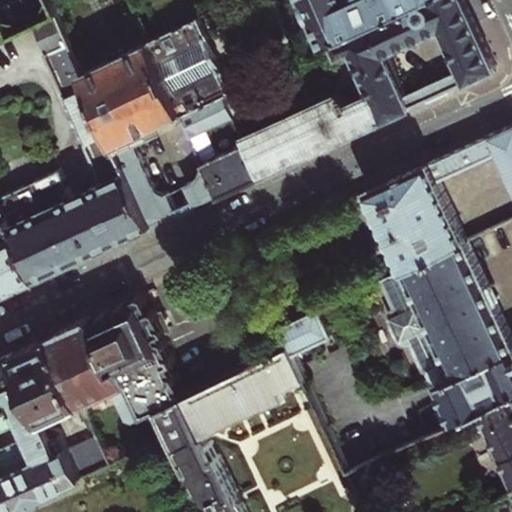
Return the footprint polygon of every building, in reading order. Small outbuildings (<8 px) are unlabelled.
[(336,40),(423,0),(305,0),(326,45),(336,40)] [(464,68),(469,79),(498,66),(467,0),(423,0),(336,40),(343,55),(356,49),(376,94),(387,117),(412,105),(407,94),(387,51),(444,25),(464,68)] [(217,17),(213,9),(200,15),(204,23),(217,17)] [(85,71),(71,41),(57,13),(35,24),(64,88),(62,89),(84,136),(82,137),(101,177),(105,175),(107,181),(131,170),(118,141),(85,71)] [(153,37),(187,109),(227,91),(233,88),(204,23),(200,15),(153,37)] [(187,109),(153,37),(85,71),(118,141),(122,139),(187,109)] [(442,92),(469,79),(464,68),(407,94),(412,105),(442,92)] [(271,125),(250,80),(233,88),(227,91),(239,115),(248,136),(271,125)] [(239,115),(227,91),(187,109),(198,134),(208,129),(239,115)] [(381,120),(387,117),(376,94),(351,105),(345,92),(271,125),(248,136),(250,140),(265,172),(273,169),(335,141),(381,120)] [(511,122),(491,133),(499,151),(511,179),(511,122)] [(219,153),(208,129),(198,134),(209,158),(219,153)] [(499,151),(491,133),(435,158),(443,175),(499,151)] [(122,139),(118,141),(131,170),(155,222),(182,210),(173,190),(169,192),(164,191),(161,190),(159,187),(137,140),(122,139)] [(265,172),(250,140),(219,153),(209,158),(225,191),(230,189),(253,178),(265,172)] [(191,182),(201,202),(225,191),(209,158),(207,159),(208,163),(209,166),(208,169),(208,170),(206,173),(204,175),(191,182)] [(443,175),(435,158),(374,186),(410,265),(470,238),(443,175)] [(155,222),(131,170),(107,181),(88,190),(74,196),(62,170),(4,197),(40,275),(112,242),(155,222)] [(192,206),(201,202),(191,182),(173,190),(182,210),(192,206)] [(0,293),(33,278),(40,275),(4,197),(0,188),(0,293)] [(410,265),(389,275),(402,304),(400,305),(399,307),(398,310),(399,312),(395,314),(405,335),(408,334),(409,336),(412,337),(414,337),(416,336),(433,373),(435,374),(437,374),(440,374),(442,378),(511,346),(511,329),(470,238),(410,265)] [(146,292),(92,314),(117,366),(126,362),(148,409),(163,402),(188,391),(174,361),(178,359),(165,330),(170,327),(160,304),(154,303),(153,303),(148,294),(146,292)] [(294,343),(297,349),(338,330),(326,304),(285,323),(294,343)] [(72,323),(56,331),(87,400),(116,386),(129,414),(137,418),(146,414),(148,418),(151,417),(156,426),(171,419),(163,402),(148,409),(126,362),(117,366),(92,314),(72,323)] [(87,400),(56,331),(34,341),(13,350),(36,395),(48,418),(87,400)] [(268,355),(188,391),(163,402),(171,419),(177,432),(183,446),(213,511),(250,511),(223,452),(217,455),(206,431),(209,429),(208,427),(220,421),(221,424),(227,421),(226,419),(238,413),(239,416),(245,413),(243,411),(255,406),(256,408),(260,406),(259,404),(270,399),(271,401),(276,399),(275,396),(285,392),(286,394),(291,392),(286,382),(308,373),(297,349),(294,343),(268,355)] [(511,346),(442,378),(459,418),(476,410),(487,405),(511,393),(511,346)] [(0,390),(7,388),(13,402),(9,404),(10,407),(36,395),(13,350),(0,356),(0,390)] [(511,393),(487,405),(511,458),(511,393)] [(0,428),(21,419),(29,437),(0,450),(0,511),(8,511),(8,509),(84,474),(71,446),(60,422),(52,419),(49,421),(48,418),(36,395),(10,407),(0,411),(0,428)] [(71,446),(84,474),(114,461),(100,432),(71,446)]
